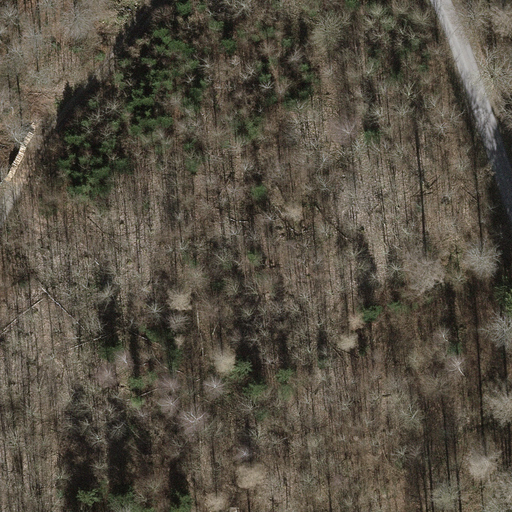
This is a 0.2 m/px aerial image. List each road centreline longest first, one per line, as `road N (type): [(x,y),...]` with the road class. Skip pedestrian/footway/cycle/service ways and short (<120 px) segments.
road 1 (track): [(0,209),(159,0)]
road 2 (track): [(439,0),(511,194)]
